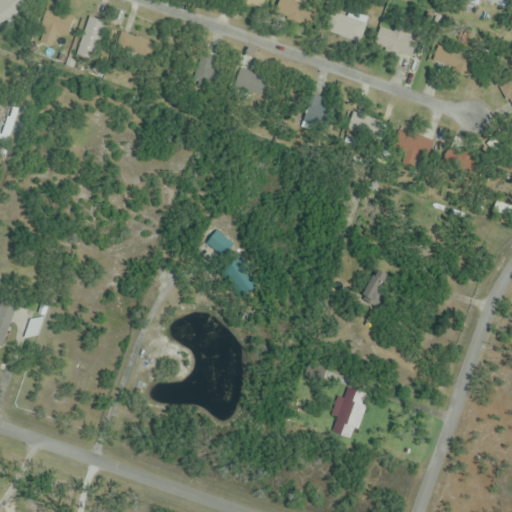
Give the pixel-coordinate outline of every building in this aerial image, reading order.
[(2,0),(0,2),(0,27),(21,10),(12,0),(2,0)] [(239,0),(259,11),(265,0),(239,0)] [(299,24),(308,5),(297,0),(280,0),(274,13),(299,24)] [(75,16),(45,10),(40,32),(70,38),(75,16)] [(365,26),(331,12),(324,30),(358,44),(365,26)] [(411,60),(417,40),(379,28),(373,48),(411,60)] [(155,42),(120,33),(116,49),(151,58),(155,42)] [(432,59),(459,73),(466,59),(440,45),(432,59)] [(211,66),(202,63),(198,76),(207,79),(211,66)] [(233,84),(259,97),(266,83),(240,70),(233,84)] [(511,79),(500,86),(511,109),(511,79)] [(19,109),(0,104),(0,140),(10,143),(19,109)] [(352,138),(374,137),(373,115),(350,116),(352,138)] [(393,150),(428,159),(433,140),(398,132),(393,150)] [(205,247),(225,260),(234,245),(214,232),(205,247)] [(220,271),(232,295),(246,288),(234,265),(220,271)] [(363,302),(376,309),(390,279),(377,273),(363,302)] [(0,348),(1,349),(14,309),(0,305),(0,348)] [(355,441),(367,394),(346,389),(349,376),(308,365),(305,377),(341,386),(328,434),(355,441)]
